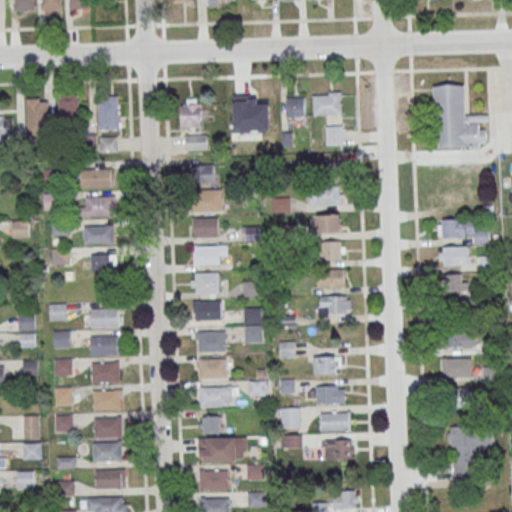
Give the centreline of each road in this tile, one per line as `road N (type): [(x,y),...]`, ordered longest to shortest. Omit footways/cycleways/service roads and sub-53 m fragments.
road 1 (residential): [(161,511),(141,0)]
road 2 (residential): [(397,511),(378,0)]
road 3 (tertiary): [(511,41),(0,58)]
